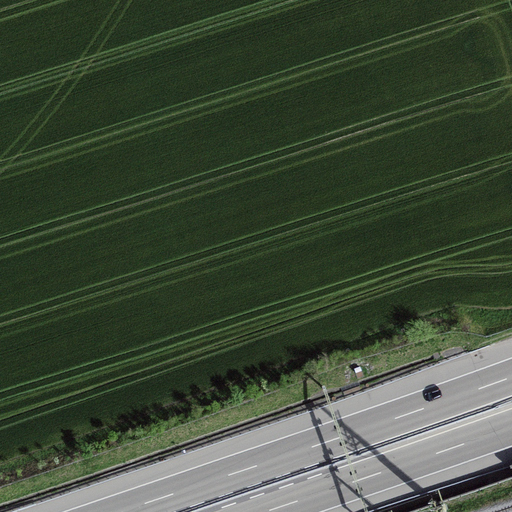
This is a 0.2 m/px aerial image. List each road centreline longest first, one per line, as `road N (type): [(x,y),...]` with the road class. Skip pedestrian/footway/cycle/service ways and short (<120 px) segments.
road 1 (motorway): [(511,375),(119,511)]
road 2 (motorway): [(263,511),(511,426)]
